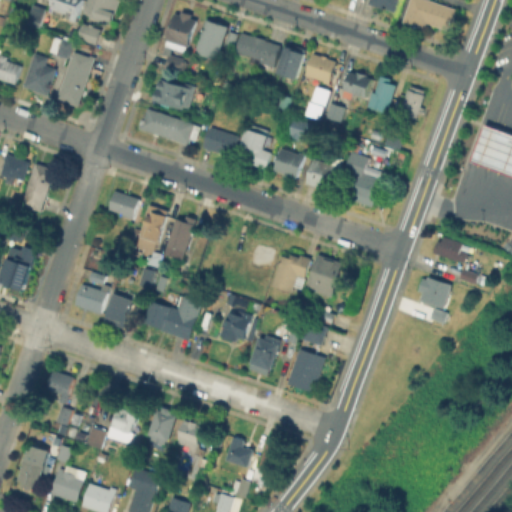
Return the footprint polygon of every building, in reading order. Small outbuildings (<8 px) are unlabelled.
[(88,0),(82,15),(69,10),(68,14),(54,9),(56,0),(88,0)] [(123,0),(116,20),(107,17),(107,18),(89,12),(92,0),(123,0)] [(401,0),(397,12),(382,7),(382,9),(369,5),(370,0),(401,0)] [(408,0),(433,0),(455,7),(447,29),(425,22),(423,27),(402,20),(408,0)] [(48,8),(41,26),(29,22),(35,4),(48,8)] [(183,73),(181,72),(181,74),(166,70),(170,58),(164,56),(176,15),(183,17),(185,12),(195,15),(193,21),(197,22),(184,63),(188,65),(186,72),(183,71),(183,73)] [(198,51),(209,18),(231,26),(219,58),(198,51)] [(81,39),(85,25),(103,30),(99,44),(81,39)] [(233,30),(240,33),(235,48),(227,44),(233,30)] [(254,35),(282,45),(275,64),(238,51),(245,31),(254,35)] [(66,40),(74,42),(73,45),(70,56),(52,50),(57,37),(66,40)] [(289,47),(305,53),(297,77),(280,72),(289,47)] [(75,51),(97,58),(81,105),(60,98),(75,51)] [(36,53),(51,57),(48,65),(58,68),(49,94),(25,86),(36,53)] [(312,73),(308,72),(315,53),(338,61),(330,83),(328,82),(328,81),(311,75),(312,73)] [(0,59),(2,60),(3,56),(11,59),(11,61),(23,65),(17,83),(0,77),(0,59)] [(353,70),(373,77),(366,96),(346,89),(353,70)] [(381,75),(392,79),(391,83),(398,86),(389,112),(370,106),(381,75)] [(167,80),(187,87),(189,84),(198,87),(190,109),(160,98),(167,80)] [(412,85),(428,91),(422,105),(425,106),(420,118),(402,111),(412,85)] [(334,92),(330,107),(317,103),(323,88),(334,92)] [(278,109),(283,96),(294,100),(289,112),(278,109)] [(334,102),(346,106),(342,120),(329,116),(334,102)] [(149,106),(199,123),(197,128),(203,129),(199,141),(192,138),(190,145),(142,128),(149,106)] [(316,123),(310,140),(304,138),(303,139),(292,135),(298,117),(316,123)] [(485,121),(511,130),(511,172),(472,158),(485,121)] [(239,160),(252,124),(270,129),(268,134),(277,137),(267,168),(239,160)] [(206,146),(213,127),(239,136),(233,155),(206,146)] [(386,142),(389,133),(405,139),(402,148),(386,142)] [(283,147),(306,155),(298,177),(275,169),(283,147)] [(358,186),(353,185),(357,173),(348,170),(355,150),(372,156),(366,174),(382,180),(372,207),(353,200),(358,186)] [(8,175),(2,173),(9,153),(31,160),(26,179),(9,173),(8,175)] [(318,158),(329,162),(332,156),(346,161),(335,191),(309,182),(318,158)] [(24,203),(33,178),(32,178),(38,163),(57,169),(42,210),(24,203)] [(118,190),(141,197),(134,218),(111,210),(118,190)] [(142,236),(147,221),(149,222),(151,216),(148,215),(152,204),(169,210),(156,249),(143,244),(145,237),(142,236)] [(180,218),(189,220),(190,216),(198,218),(184,258),(168,253),(180,218)] [(467,243),(464,250),(470,252),(466,262),(437,252),(441,239),(442,240),(443,235),(467,243)] [(254,249),(253,248),(257,238),(279,245),(267,282),(245,275),(254,249)] [(286,251),(303,257),(304,254),(314,258),(303,289),(295,286),(293,291),(274,285),(286,251)] [(231,253),(239,255),(234,271),(226,268),(231,253)] [(312,285),(322,255),(344,263),(333,296),(318,291),(320,287),(312,285)] [(10,259),(35,268),(34,269),(37,270),(33,279),(28,277),(25,287),(3,279),(10,259)] [(138,264),(158,269),(152,287),(134,282),(138,264)] [(461,267),(477,272),(473,282),(458,277),(461,267)] [(91,279),(95,269),(108,274),(104,284),(91,279)] [(442,307),(419,299),(421,290),(417,289),(421,276),(426,277),(427,275),(450,283),(442,307)] [(85,283),(109,292),(102,312),(84,305),(84,306),(78,303),(85,283)] [(125,327),(107,321),(117,293),(138,300),(138,298),(146,301),(144,310),(132,307),(125,327)] [(148,320),(156,298),(173,304),(172,307),(198,316),(191,338),(162,328),(163,325),(148,320)] [(433,305),(446,310),(443,321),(429,316),(433,305)] [(336,312),(333,323),(317,318),(320,308),(336,312)] [(230,311),(240,314),(241,311),(253,315),(246,339),(242,338),(241,340),(223,335),(230,311)] [(299,343),(290,341),(295,327),(303,329),(306,318),(330,325),(324,344),(301,337),(299,343)] [(256,343),(259,344),(262,333),(282,339),(273,369),(250,363),(256,343)] [(302,348),(327,356),(318,382),(316,381),(313,390),(290,383),(302,348)] [(65,401),(61,400),(63,394),(50,388),(57,370),(76,377),(70,394),(78,398),(68,424),(58,420),(65,401)] [(151,437),(160,407),(164,408),(166,403),(177,407),(175,413),(181,414),(171,445),(151,437)] [(110,435),(120,404),(143,410),(140,419),(139,419),(136,430),(138,430),(134,443),(110,435)] [(200,446),(198,451),(206,454),(204,459),(211,461),(202,485),(190,480),(196,462),(193,461),(196,454),(189,451),(190,446),(179,442),(181,434),(185,435),(192,415),(194,416),(194,415),(209,420),(200,446)] [(78,437),(82,424),(89,426),(84,439),(78,437)] [(94,425),(110,432),(103,449),(88,442),(94,425)] [(235,435),(252,441),(251,446),(257,448),(251,467),(227,459),(235,435)] [(282,448),(270,481),(257,476),(269,443),(282,448)] [(75,447),(73,454),(70,454),(69,460),(60,458),(63,444),(75,447)] [(46,464),(37,487),(33,485),(31,490),(23,487),(25,482),(20,480),(26,464),(24,463),(26,457),(46,464)] [(86,479),(78,502),(62,497),(61,499),(52,496),(62,466),(83,474),(82,477),(86,479)] [(154,472),(162,475),(150,511),(133,511),(130,511),(137,488),(133,487),(139,467),(154,472)] [(237,493),(233,491),(237,478),(244,480),(245,477),(254,480),(248,497),(237,493)] [(91,487),(93,481),(117,490),(109,511),(103,511),(84,505),(91,487)] [(224,493),(236,497),(231,510),(220,507),(224,493)] [(171,511),(172,510),(170,509),(175,496),(192,503),(188,511),(171,511)]
